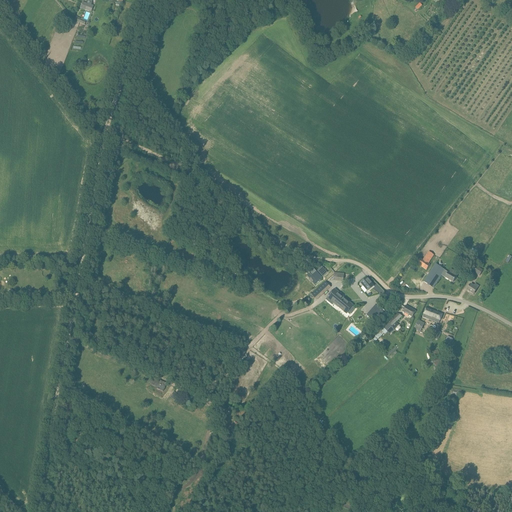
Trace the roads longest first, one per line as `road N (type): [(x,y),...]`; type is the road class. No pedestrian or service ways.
road 1 (track): [(403,299),(358,266),(286,248),(199,176),(105,132)]
road 2 (track): [(44,463),(102,145)]
road 3 (track): [(102,145),(0,15)]
road 4 (track): [(157,0),(141,21),(105,132)]
